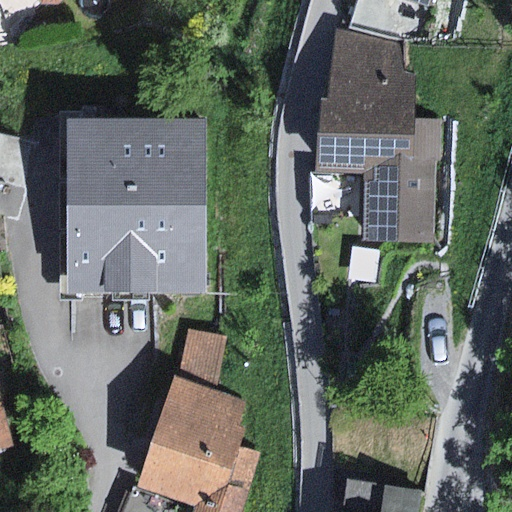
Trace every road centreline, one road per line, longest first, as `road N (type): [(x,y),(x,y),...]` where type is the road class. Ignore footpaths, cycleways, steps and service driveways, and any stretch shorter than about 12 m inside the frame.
road 1 (residential): [(315,511),(319,425),(290,186),(300,96),(327,0)]
road 2 (unclassified): [(511,242),(442,511)]
